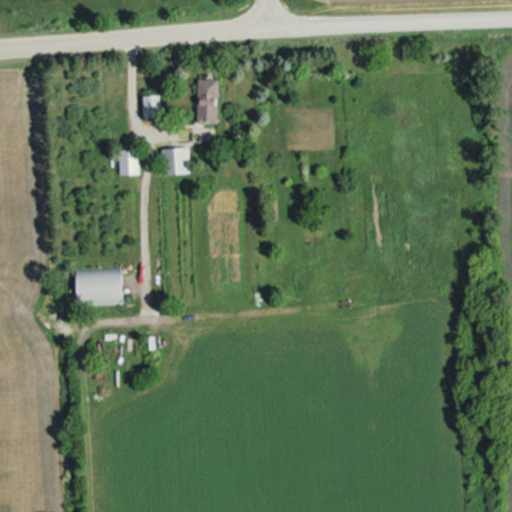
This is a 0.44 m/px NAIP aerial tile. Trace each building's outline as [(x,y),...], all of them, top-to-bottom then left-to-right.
[(219,79),(198,79),(198,123),(219,123),(219,79)] [(143,117),(161,117),(161,96),(143,96),(143,117)] [(191,175),(191,142),(162,142),(162,175),(191,175)] [(120,176),(141,176),(141,149),(120,149),(120,176)] [(78,267),(78,304),(123,304),(123,267),(78,267)]
